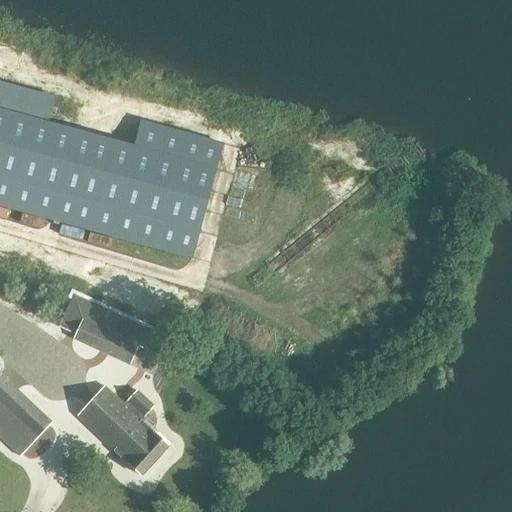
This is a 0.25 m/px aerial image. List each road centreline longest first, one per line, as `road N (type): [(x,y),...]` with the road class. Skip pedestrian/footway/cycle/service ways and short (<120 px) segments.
road 1 (track): [(0,223),(196,281),(232,150)]
road 2 (track): [(269,310),(429,235)]
road 3 (track): [(196,281),(352,352)]
